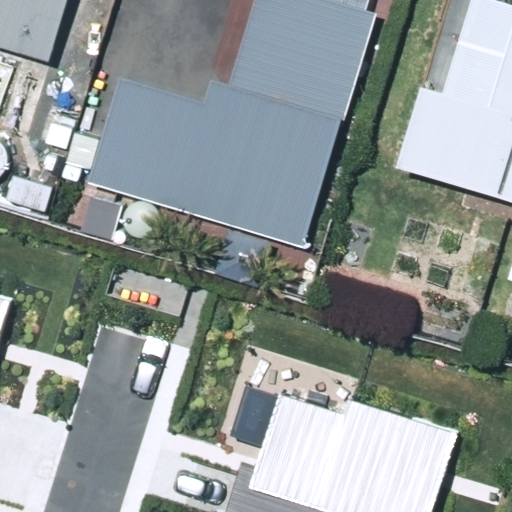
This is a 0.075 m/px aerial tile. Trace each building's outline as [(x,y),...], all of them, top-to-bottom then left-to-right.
[(0,0),(0,53),(47,68),(67,0),(0,0)] [(303,254),(372,20),(304,0),(260,0),(226,119),(111,85),(80,188),(303,254)] [(511,33),(487,117),(419,96),(395,177),(511,211),(511,33)] [(0,431),(1,429),(0,429),(0,370),(23,296),(0,288),(0,431)] [(217,500),(212,511),(425,511),(454,419),(284,367),(240,507),(217,500)]
